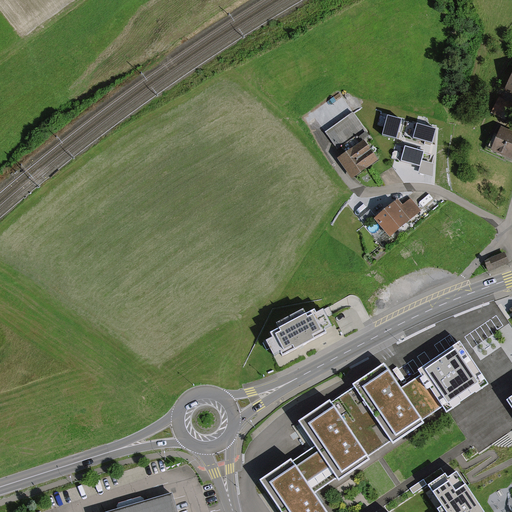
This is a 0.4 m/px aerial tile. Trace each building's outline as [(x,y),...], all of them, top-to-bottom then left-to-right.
[(379,162),(365,143),(371,139),(354,115),(326,134),(343,157),(339,160),(354,180),(379,162)] [(387,117),(383,135),(396,139),(400,120),(387,117)] [(435,130),(417,125),(413,137),(432,143),(435,130)] [(492,153),(511,159),(511,132),(501,129),(492,153)] [(423,152),(405,147),(401,160),(420,165),(423,152)] [(397,202),(376,220),(392,239),(422,213),(412,201),(402,209),(397,202)] [(376,216),(372,212),(361,221),(365,225),(376,216)] [(490,274),(511,265),(506,254),(485,263),(490,274)] [(272,338),(266,341),(275,359),(293,350),(294,352),(325,337),(323,333),(332,328),(323,311),(317,315),(315,311),(307,315),(305,312),(275,326),(278,331),(270,335),(272,338)] [(477,380),(511,357),(493,330),(459,353),(477,380)] [(262,485),(280,511),(324,511),(313,495),(441,407),(420,377),(398,393),(380,367),(298,423),(316,449),(262,485)] [(481,511),(456,476),(450,480),(446,478),(430,489),(444,510),(441,511),(481,511)] [(180,511),(175,495),(116,511),(180,511)]
